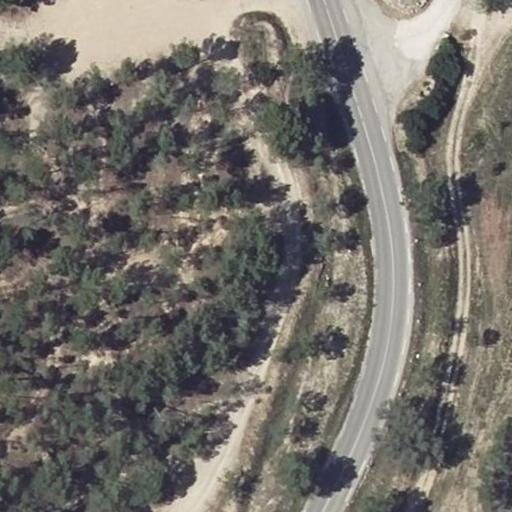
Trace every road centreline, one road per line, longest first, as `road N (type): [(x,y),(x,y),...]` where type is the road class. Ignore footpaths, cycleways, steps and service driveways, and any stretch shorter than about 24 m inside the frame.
road 1 (track): [(214,8),(241,109),(281,179),(296,235),(294,292),(181,511)]
road 2 (primary): [(325,0),(391,232),(395,276),(378,387),(324,511)]
road 3 (track): [(482,0),(452,174),(465,272),(456,371),(408,511)]
road 4 (track): [(0,30),(37,34),(263,0)]
